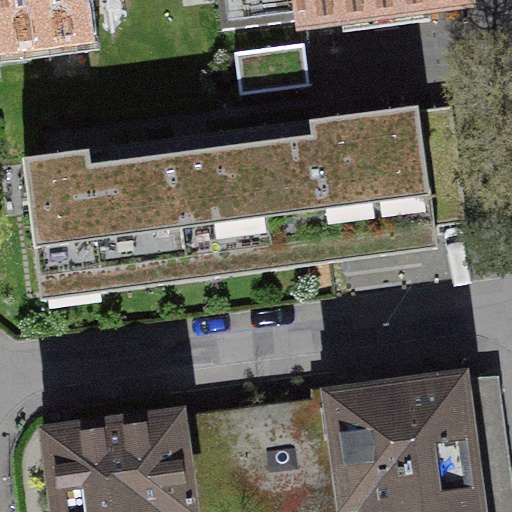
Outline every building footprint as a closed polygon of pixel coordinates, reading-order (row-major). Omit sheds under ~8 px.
[(76,0),(0,0),(0,59),(83,48),(76,0)] [(176,143),(314,124),(308,71),(297,0),(81,0),(102,153),(111,152),(176,143)] [(302,0),(306,21),(465,1),(464,0),(302,0)] [(469,174),(459,104),(347,119),(314,124),(176,143),(111,152),(102,153),(50,160),(13,165),(32,305),(478,244),(469,174)] [(368,511),(510,511),(502,453),(493,384),(458,386),(397,394),(336,402),(350,504),(367,502),(368,511)] [(315,405),(174,423),(185,507),(185,511),(192,510),(192,511),(329,511),(341,510),(343,505),(350,504),(336,402),(334,402),(333,398),(324,399),(315,401),(315,405)] [(61,511),(162,511),(162,510),(185,507),(174,423),(52,439),(61,511)]
